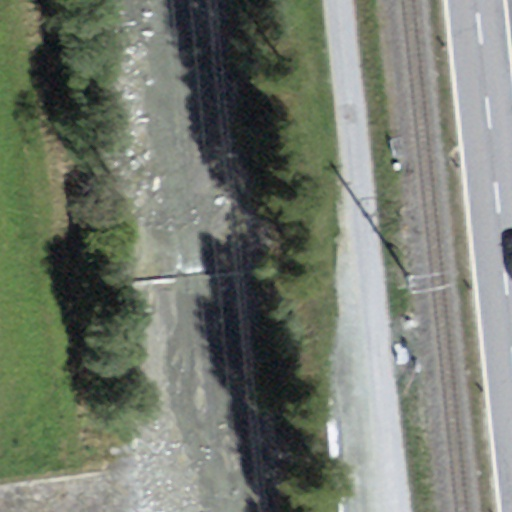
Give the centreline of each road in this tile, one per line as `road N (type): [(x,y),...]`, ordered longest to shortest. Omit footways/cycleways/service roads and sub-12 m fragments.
road 1 (unclassified): [(328,0),(386,511)]
road 2 (secondary): [(476,0),(511,334)]
